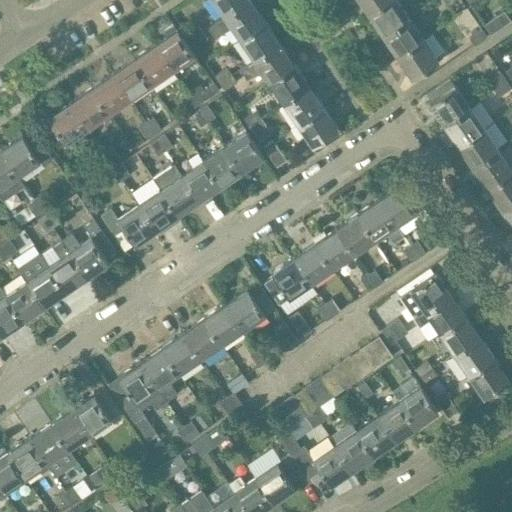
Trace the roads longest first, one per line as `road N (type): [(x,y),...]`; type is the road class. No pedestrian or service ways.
road 1 (residential): [(0,392),(380,135)]
road 2 (residential): [(511,289),(407,141),(380,135)]
road 3 (residential): [(344,511),(511,412)]
